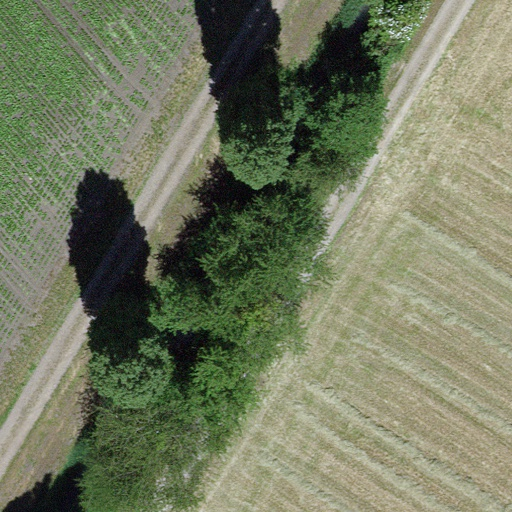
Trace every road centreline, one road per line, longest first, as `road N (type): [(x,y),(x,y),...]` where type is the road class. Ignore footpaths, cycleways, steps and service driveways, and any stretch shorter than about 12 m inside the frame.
road 1 (track): [(141,511),(435,0)]
road 2 (track): [(0,463),(284,0)]
